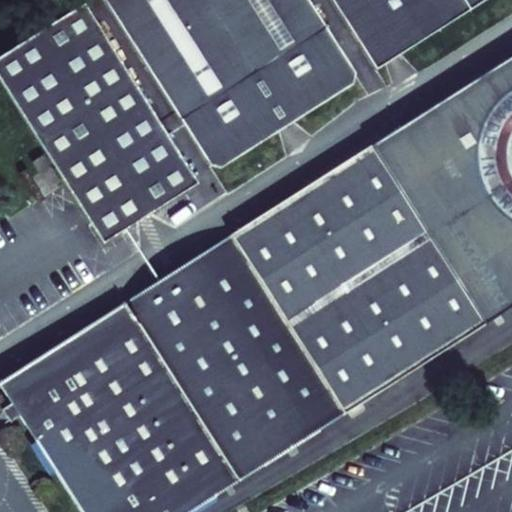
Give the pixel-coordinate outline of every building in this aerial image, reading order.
[(105,0),(214,172),(358,80),(307,0),(105,0)] [(329,0),(373,70),(486,0),(329,0)] [(196,184),(84,5),(0,59),(0,81),(102,244),(196,184)] [(511,57),(230,236),(0,380),(0,389),(10,405),(18,418),(78,511),(188,511),(336,421),(511,309),(511,57)] [(41,155),(30,162),(46,188),(57,180),(41,155)] [(10,405),(1,411),(5,417),(9,424),(18,418),(10,405)]
